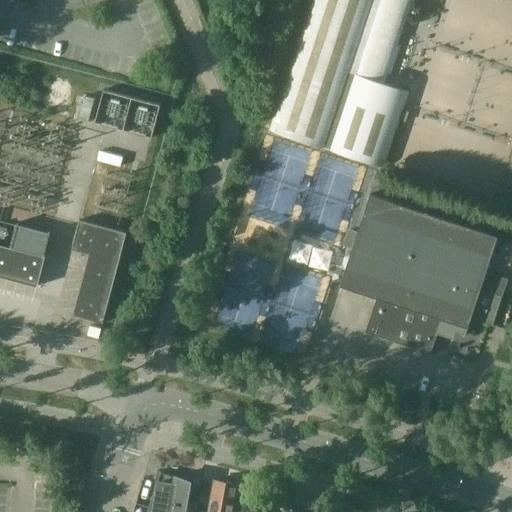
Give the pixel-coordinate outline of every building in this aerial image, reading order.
[(311,0),(269,130),(385,168),(410,91),(384,83),(387,74),(391,75),(415,0),(311,0)] [(370,195),(340,286),(377,298),(365,332),(431,354),(439,328),(465,336),(471,318),(493,326),(502,296),(480,289),(498,236),(370,195)] [(81,221),(73,251),(90,256),(74,316),(103,324),(128,234),(81,221)] [(0,244),(0,276),(37,286),(45,256),(0,244)] [(153,494),(146,511),(195,511),(197,502),(186,500),(190,477),(157,471),(153,494)] [(233,511),(238,485),(214,481),(208,511),(233,511)]
